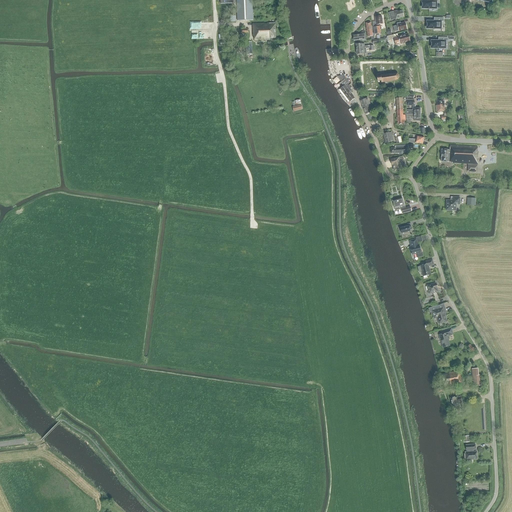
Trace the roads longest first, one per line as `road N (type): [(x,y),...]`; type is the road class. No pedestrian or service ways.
road 1 (unclassified): [(485,511),(496,487),(490,375),(447,291),(411,175)]
road 2 (residential): [(411,175),(392,177),(385,169),(353,90),(347,44),(363,18),(405,0)]
road 3 (track): [(251,226),(250,177),(227,124),(214,24)]
road 4 (tertiary): [(437,135),(407,0)]
